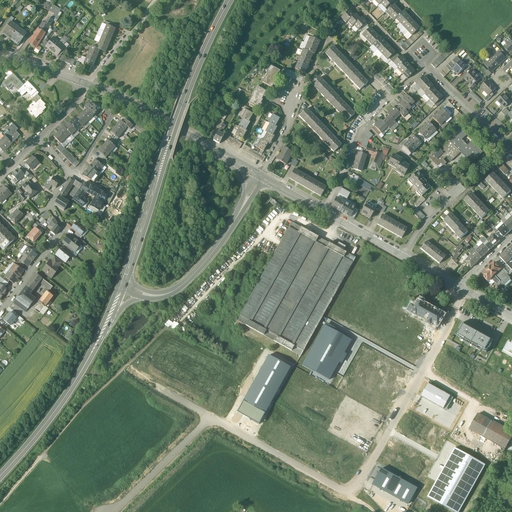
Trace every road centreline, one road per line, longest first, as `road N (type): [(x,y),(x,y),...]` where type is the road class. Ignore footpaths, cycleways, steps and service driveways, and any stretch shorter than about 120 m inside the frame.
road 1 (residential): [(210,416),(350,492),(465,290)]
road 2 (primary): [(124,283),(184,99),(229,0)]
road 3 (primary): [(0,472),(55,409),(111,316)]
road 4 (residential): [(0,312),(61,232),(51,204),(68,174)]
road 5 (tertiary): [(230,160),(85,84)]
road 6 (residential): [(387,99),(362,121),(324,211)]
road 7 (residential): [(121,504),(210,416)]
